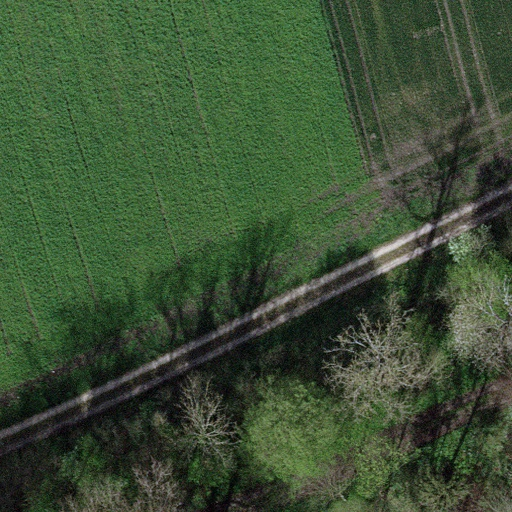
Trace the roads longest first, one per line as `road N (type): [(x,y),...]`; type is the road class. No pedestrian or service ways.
road 1 (track): [(511,218),(0,462)]
road 2 (track): [(511,379),(223,511)]
